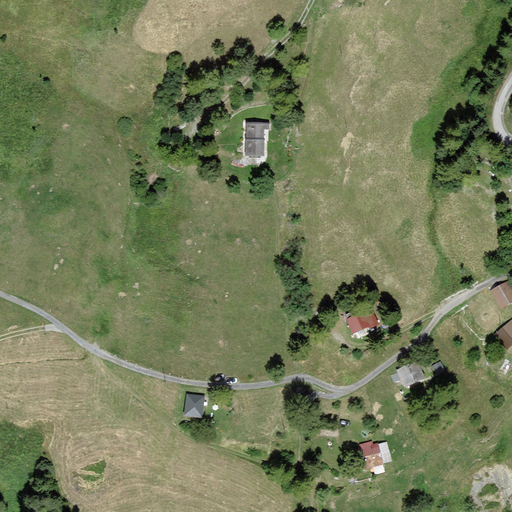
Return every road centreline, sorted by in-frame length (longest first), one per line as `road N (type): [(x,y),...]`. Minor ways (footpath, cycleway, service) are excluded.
road 1 (unclassified): [(95,354),(175,382),(247,386),(304,377),(346,390),(420,339),(460,299),(511,273)]
road 2 (track): [(296,476),(178,431),(59,325),(0,296)]
road 3 (track): [(181,130),(235,91),(289,34),(308,0)]
